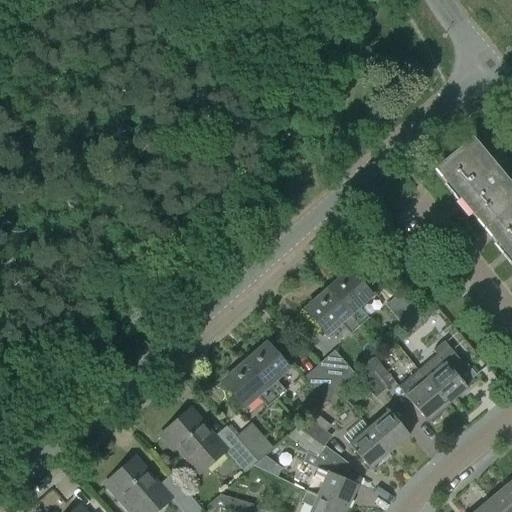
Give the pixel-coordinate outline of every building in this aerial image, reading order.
[(433,169),(476,221),(511,191),(511,187),(471,138),(433,169)] [(511,191),(476,221),(511,264),(511,191)] [(348,272),(326,291),(358,328),(368,319),(358,307),(369,297),(348,272)] [(358,328),(326,291),(305,309),(327,334),(339,324),(349,336),(358,328)] [(384,306),(406,332),(422,318),(401,292),(384,306)] [(437,357),(418,373),(446,406),(465,389),(452,374),(462,365),(443,343),(433,352),(437,357)] [(265,345),(243,364),(275,400),(285,392),(274,380),(286,370),(265,345)] [(333,351),(317,365),(339,390),(355,376),(333,351)] [(374,359),(365,368),(384,390),(394,382),(374,359)] [(275,400),(243,364),(222,382),(244,407),(256,396),(266,408),(275,400)] [(339,390),(317,365),(302,378),(324,403),(339,390)] [(384,390),(365,368),(355,376),(374,399),(384,390)] [(437,412),(446,406),(418,373),(399,388),(427,422),(428,420),(431,424),(441,416),(437,412)] [(234,438),(235,437),(225,427),(213,437),(190,410),(164,433),(199,473),(223,452),(242,475),(256,462),(234,438)] [(387,412),(368,429),(388,453),(408,437),(387,412)] [(306,418),(295,428),(322,448),(331,437),(306,418)] [(250,424),(235,437),(234,438),(256,462),(257,463),(272,449),(250,424)] [(322,448),(295,428),(285,437),(314,459),(322,448)] [(388,453),(368,429),(348,445),(369,470),(388,453)] [(158,486),(134,459),(104,485),(126,511),(153,511),(167,500),(177,511),(199,511),(201,511),(170,475),(158,486)] [(316,496),(346,510),(356,487),(315,468),(305,490),(316,496)] [(511,511),(511,490),(507,485),(488,501),(497,511),(511,511)] [(207,505),(229,511),(250,511),(253,505),(235,500),(238,491),(227,488),(219,495),(207,505)] [(345,511),(346,510),(316,496),(305,490),(300,503),(311,508),(309,511),(345,511)] [(497,511),(488,501),(475,511),(497,511)]
